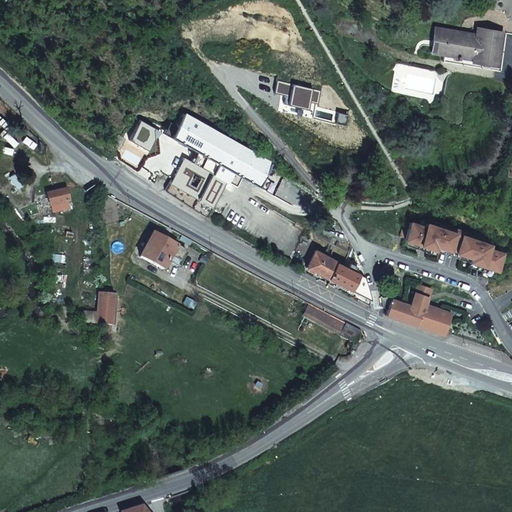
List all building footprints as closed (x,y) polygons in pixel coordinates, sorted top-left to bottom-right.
[(462,37),(463,32),(435,27),(431,52),(445,55),(444,61),(496,70),(503,32),(478,28),(476,34),(467,33),(467,38),(462,37)] [(232,140),(226,137),(184,113),(169,137),(188,148),(165,190),(200,210),(204,203),(207,205),(250,230),(253,226),(247,223),(250,216),(246,213),(250,204),(244,201),(248,194),(240,189),(231,184),(236,175),(245,180),(257,186),(270,162),(232,140)] [(230,130),(226,137),(232,140),(236,133),(230,130)] [(240,189),(245,180),(236,175),(231,184),(240,189)] [(344,186),(328,188),(331,202),(346,200),(344,186)] [(66,189),(46,193),(49,205),(69,201),(66,189)] [(455,231),(449,248),(455,250),(461,233),(490,243),(491,239),(428,217),(426,221),(455,231)] [(435,243),(449,248),(455,231),(426,221),(425,225),(411,220),(405,237),(434,247),(435,243)] [(152,233),(139,257),(162,269),(167,261),(176,265),(185,250),(152,233)] [(461,233),(455,250),(469,255),(468,259),(497,269),(503,252),(488,247),(490,243),(461,233)] [(327,278),(336,262),(335,262),(335,260),(315,249),(306,266),(327,278)] [(349,260),(360,265),(359,263),(353,251),(349,260)] [(162,269),(139,257),(133,267),(157,279),(162,269)] [(346,268),(336,262),(327,278),(329,279),(349,290),(350,288),(355,290),(359,282),(354,280),(357,274),(353,271),(355,266),(349,262),(346,268)] [(387,307),(385,313),(444,334),(446,328),(451,311),(426,302),(431,286),(418,282),(411,303),(392,296),(392,294),(382,291),(382,305),(387,307)] [(354,341),(360,331),(342,321),(341,322),(333,318),(332,320),(326,316),(321,324),(354,341)]
